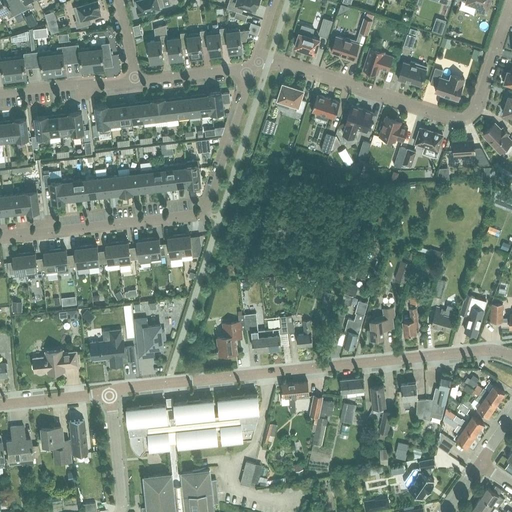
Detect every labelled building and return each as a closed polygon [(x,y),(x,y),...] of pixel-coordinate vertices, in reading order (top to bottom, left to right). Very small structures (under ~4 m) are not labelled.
[(0,0),(0,13),(1,15),(6,12),(9,17),(21,11),(15,0),(9,0),(7,1),(6,0),(0,0)] [(30,0),(15,0),(21,11),(33,5),(30,0)] [(98,0),(94,0),(73,7),(77,19),(75,20),(77,27),(89,24),(87,17),(101,13),(99,7),(100,7),(98,0)] [(137,0),(138,5),(137,5),(139,13),(165,6),(163,0),(137,0)] [(236,11),(239,12),(241,5),(255,10),(257,4),(258,4),(259,0),(229,0),(227,8),(236,11)] [(463,0),(478,5),(476,11),(485,14),(487,8),(488,8),(490,0),(463,0)] [(53,11),(45,13),(52,33),(59,31),(53,11)] [(248,15),(239,12),(236,11),(234,17),(246,21),(248,15)] [(38,23),(32,13),(25,17),(30,27),(38,23)] [(331,51),(346,56),(345,57),(354,60),(359,43),(363,32),(368,34),(373,20),(364,17),(360,31),(356,41),(337,35),(331,51)] [(446,20),(436,17),(432,31),(442,34),(446,20)] [(327,37),(333,21),(324,18),(318,34),(327,37)] [(154,27),(156,40),(148,41),(149,43),(147,43),(148,50),(149,50),(151,61),(154,61),(154,62),(161,61),(161,60),(164,59),(162,47),(169,46),(168,39),(166,24),(154,27)] [(297,38),(295,44),(296,44),(295,46),(296,47),(315,53),(316,52),(319,39),(320,39),(320,38),(319,38),(312,36),(314,29),(302,26),(300,32),(299,32),(299,33),(298,38),(297,38)] [(222,40),(228,39),(227,32),(226,27),(220,28),(220,30),(207,32),(208,42),(210,54),(213,54),(213,55),(220,54),(220,53),(223,52),(222,40)] [(404,46),(412,48),(416,36),(418,30),(411,28),(409,34),(408,33),(404,46)] [(187,34),(189,44),(190,56),(193,56),(193,58),(200,57),(200,55),(203,55),(202,43),(208,42),(207,32),(207,29),(200,30),(201,32),(187,34)] [(227,32),(228,39),(229,52),(233,51),(233,53),(240,52),(239,50),(243,50),(241,38),(248,37),(250,29),(227,32)] [(22,42),(30,41),(29,32),(21,35),(22,42)] [(181,37),(168,39),(169,46),(170,59),(174,58),(174,60),(181,59),(180,57),(184,57),(182,44),(189,44),(187,34),(187,32),(181,32),(181,37)] [(450,49),(453,39),(444,36),(441,46),(450,49)] [(90,45),(91,47),(93,68),(96,68),(96,69),(103,69),(103,67),(105,67),(104,56),(112,55),(109,42),(90,45)] [(73,60),(71,44),(57,46),(58,51),(52,52),(54,73),(57,72),(57,74),(64,73),(63,72),(66,71),(65,61),(73,60)] [(91,68),(93,68),(91,47),(79,48),(79,44),(71,44),(73,60),(81,59),(82,69),(84,69),(85,71),(92,70),(91,68)] [(389,69),(393,55),(385,53),(386,51),(371,46),(364,69),(377,73),(379,67),(389,69)] [(54,73),(52,52),(52,49),(32,52),(33,64),(41,63),(43,74),(45,74),(46,75),(52,75),(52,73),(54,73)] [(33,64),(32,52),(24,53),(24,55),(13,56),(15,77),(17,77),(18,79),(24,78),(24,76),(27,76),(26,65),(33,64)] [(15,77),(13,56),(1,58),(1,55),(0,55),(0,66),(2,66),(3,79),(6,78),(6,80),(13,79),(13,78),(15,77)] [(404,61),(401,69),(398,79),(405,81),(406,80),(421,85),(427,69),(426,68),(427,66),(426,68),(419,66),(420,64),(411,61),(410,63),(404,61)] [(442,94),(458,99),(463,84),(465,78),(452,74),(450,80),(441,77),(443,70),(436,67),(430,83),(437,86),(436,91),(442,93),(442,94)] [(511,70),(511,71),(508,70),(507,72),(505,71),(503,79),(505,79),(504,82),(511,84),(511,70)] [(289,108),(291,103),(298,105),(296,110),(302,112),(306,101),(300,99),(304,89),(283,83),(278,98),(279,99),(277,104),(289,108)] [(221,91),(210,93),(212,112),(212,113),(224,112),(223,103),(230,102),(229,93),(222,93),(221,91)] [(210,93),(209,93),(209,94),(205,95),(205,93),(198,94),(201,113),(212,112),(210,93)] [(201,113),(198,94),(192,95),(192,97),(187,97),(189,114),(201,113)] [(318,94),(312,111),(313,111),(318,113),(317,116),(327,120),(328,116),(334,118),(335,118),(340,101),(318,94)] [(189,114),(187,97),(183,98),(182,96),(176,97),(178,116),(189,114)] [(511,96),(509,96),(506,104),(505,104),(503,110),(504,110),(503,113),(511,116),(510,121),(511,121),(511,96)] [(167,118),(178,117),(178,116),(176,97),(169,97),(169,99),(165,100),(165,98),(164,98),(167,118)] [(164,98),(153,99),(156,120),(167,118),(164,98)] [(148,100),(142,101),(144,121),(156,120),(153,99),(153,101),(149,102),(148,100)] [(144,121),(142,101),(135,102),(135,103),(131,104),(133,122),(144,121)] [(122,124),(119,103),(113,104),(113,106),(108,107),(108,105),(110,125),(121,124),(122,124)] [(122,124),(133,122),(131,104),(126,104),(126,103),(119,103),(122,124)] [(110,125),(108,105),(96,106),(98,124),(92,124),(94,136),(99,135),(99,133),(111,131),(110,125)] [(358,129),(366,132),(373,112),(352,105),(345,125),(346,125),(343,134),(354,138),(358,129)] [(84,130),(83,121),(82,111),(70,113),(73,138),(84,137),(85,137),(84,130)] [(65,113),(59,114),(61,134),(72,133),(72,138),(73,138),(70,113),(69,113),(70,114),(65,115),(65,113)] [(61,135),(61,134),(59,114),(52,115),(52,117),(48,117),(48,115),(47,115),(50,135),(50,137),(61,135)] [(38,135),(32,136),(33,148),(39,147),(39,142),(45,141),(44,136),(50,135),(47,115),(36,117),(36,124),(38,135)] [(382,121),(380,128),(382,129),(380,135),(395,140),(396,138),(403,141),(408,127),(400,124),(401,121),(386,116),(384,122),(382,121)] [(14,119),(15,121),(17,139),(29,138),(27,118),(14,119)] [(269,133),(273,121),(267,119),(263,131),(269,133)] [(10,120),(4,121),(6,141),(17,139),(15,121),(10,122),(10,120)] [(495,123),(483,134),(500,152),(503,149),(506,152),(508,152),(511,148),(511,145),(510,143),(511,141),(511,140),(507,135),(509,133),(503,127),(501,129),(495,123)] [(443,134),(421,127),(416,143),(438,150),(443,134)] [(335,135),(327,132),(321,150),(330,152),(335,135)] [(474,139),(453,140),(454,155),(474,153),(475,165),(490,164),(481,147),(474,148),(474,139)] [(363,140),(359,155),(366,157),(371,143),(363,140)] [(401,167),(402,163),(407,148),(400,146),(394,165),(401,167)] [(407,148),(402,163),(411,166),(416,151),(407,148)] [(186,162),(188,184),(189,186),(201,185),(198,159),(186,161),(186,162)] [(186,162),(175,163),(178,187),(184,186),(184,185),(188,184),(186,162)] [(163,167),(166,187),(171,186),(171,188),(178,187),(175,163),(163,165),(163,167)] [(129,169),(130,173),(132,193),(133,193),(139,192),(139,190),(144,190),(141,170),(141,167),(129,169)] [(163,167),(153,168),(155,190),(162,189),(162,187),(166,187),(163,167)] [(141,170),(144,190),(148,189),(149,191),(155,190),(153,168),(141,170)] [(511,170),(511,168),(502,173),(506,181),(511,177),(511,170)] [(396,182),(399,172),(393,170),(390,180),(396,182)] [(65,199),(62,179),(62,176),(51,177),(50,173),(44,174),(45,186),(51,185),(53,202),(65,201),(65,199)] [(121,194),(132,193),(130,173),(119,174),(121,194)] [(110,194),(107,176),(107,174),(96,175),(96,177),(98,197),(105,196),(105,194),(110,194)] [(121,194),(119,174),(107,176),(110,194),(114,193),(115,195),(121,194)] [(96,177),(85,178),(87,196),(92,196),(92,198),(98,197),(96,177)] [(74,178),(62,179),(65,199),(69,198),(69,200),(76,199),(74,180),(74,178)] [(74,180),(76,199),(83,199),(82,197),(87,196),(85,178),(74,180)] [(37,190),(26,191),(28,212),(40,210),(37,190)] [(26,193),(15,194),(17,213),(23,212),(23,210),(28,210),(28,212),(26,191),(25,191),(26,193)] [(15,194),(3,195),(5,213),(10,212),(10,214),(17,213),(15,194)] [(379,216),(377,223),(384,225),(386,218),(379,216)] [(501,232),(503,225),(492,222),(490,229),(501,232)] [(200,235),(191,236),(191,234),(185,235),(185,233),(179,234),(182,253),(192,252),(192,256),(199,255),(202,248),(200,235)] [(182,258),(182,253),(179,234),(173,234),(174,236),(168,237),(169,243),(165,243),(166,255),(171,254),(171,259),(182,258)] [(151,262),(151,257),(148,237),(142,238),(143,240),(137,241),(138,246),(134,247),(135,259),(140,258),(140,263),(151,262)] [(154,237),(148,237),(151,257),(166,255),(165,243),(160,244),(160,238),(154,239),(154,237)] [(123,240),(117,241),(119,260),(120,263),(120,265),(131,264),(130,259),(135,259),(134,247),(129,248),(129,242),(124,242),(123,240)] [(119,260),(117,241),(112,242),(112,244),(106,244),(107,250),(103,251),(104,262),(109,262),(109,264),(120,263),(119,260)] [(503,241),(501,247),(508,250),(510,244),(503,241)] [(103,251),(98,251),(98,245),(93,246),(92,244),(86,245),(89,267),(100,265),(100,263),(104,262),(103,251)] [(89,267),(86,245),(81,246),(81,247),(76,248),(76,254),(72,254),(73,266),(78,265),(78,273),(90,272),(89,267)] [(416,253),(439,260),(442,251),(430,248),(430,249),(419,246),(416,253)] [(68,266),(73,266),(72,254),(67,255),(67,249),(62,250),(61,248),(55,249),(58,268),(59,273),(69,271),(68,266)] [(45,258),(41,258),(42,270),(58,268),(55,249),(50,249),(50,251),(45,252),(45,258)] [(27,271),(24,252),(19,253),(19,255),(14,255),(14,261),(8,262),(10,273),(16,273),(16,275),(27,274),(27,271)] [(42,270),(41,258),(37,259),(36,253),(31,253),(30,252),(24,252),(27,271),(42,270)] [(360,258),(355,257),(349,276),(355,278),(360,258)] [(409,262),(401,260),(395,279),(406,283),(409,274),(412,263),(409,262)] [(325,273),(312,272),(312,282),(320,282),(320,278),(325,278),(325,273)] [(441,297),(446,280),(438,278),(434,295),(441,297)] [(348,282),(344,293),(356,296),(359,285),(348,282)] [(421,289),(410,290),(411,302),(416,302),(423,301),(421,289)] [(120,290),(114,294),(117,301),(124,297),(120,290)] [(466,294),(461,312),(468,314),(473,296),(466,294)] [(470,315),(465,330),(477,334),(487,300),(473,296),(468,314),(470,315)] [(355,348),(358,338),(359,334),(364,314),(368,303),(359,300),(355,312),(357,313),(354,320),(348,318),(345,330),(347,331),(344,344),(355,348)] [(22,312),(23,301),(12,301),(12,306),(10,305),(10,310),(12,310),(12,311),(22,312)] [(348,305),(341,303),(338,315),(345,317),(347,309),(348,305)] [(503,304),(492,303),(491,321),(502,322),(503,304)] [(131,304),(124,305),(128,337),(134,336),(131,304)] [(446,309),(437,306),(434,315),(432,325),(449,330),(452,320),(456,306),(447,304),(446,309)] [(394,327),(393,317),(395,317),(394,306),(383,308),(384,317),(370,319),(371,328),(368,328),(369,338),(385,337),(384,327),(387,327),(387,328),(394,327)] [(412,320),(403,321),(403,324),(404,334),(417,333),(416,326),(419,326),(417,316),(416,307),(410,308),(411,315),(412,320)] [(78,320),(78,309),(67,310),(68,321),(78,320)] [(95,316),(87,309),(82,315),(90,322),(95,316)] [(237,342),(236,333),(242,332),(241,329),(244,329),(242,314),(242,310),(238,310),(239,322),(223,323),(225,336),(218,337),(219,354),(238,352),(237,342)] [(258,330),(258,324),(256,312),(244,314),(246,329),(252,328),(252,330),(254,350),(261,349),(261,351),(268,351),(267,349),(268,349),(266,329),(258,330)] [(287,322),(287,316),(287,315),(280,316),(281,327),(279,327),(266,329),(268,349),(281,347),(280,333),(288,332),(287,322)] [(138,320),(140,346),(144,345),(145,350),(164,348),(163,338),(166,338),(165,327),(163,327),(163,322),(147,324),(147,319),(138,320)] [(303,320),(304,327),(305,334),(297,335),(298,345),(313,344),(310,319),(303,320)] [(121,329),(111,330),(109,330),(111,340),(91,342),(93,360),(110,358),(111,365),(124,364),(124,362),(136,361),(134,346),(125,347),(124,338),(122,338),(121,329)] [(46,356),(34,357),(34,361),(35,371),(48,370),(48,372),(66,370),(65,366),(78,365),(77,355),(77,351),(64,352),(63,349),(46,351),(46,356)] [(426,410),(423,418),(430,419),(432,411),(443,413),(452,376),(442,374),(438,388),(436,387),(433,399),(428,398),(426,410)] [(474,389),(497,404),(505,392),(494,384),(489,391),(484,387),(483,388),(477,384),(478,383),(477,382),(479,379),(473,375),(470,379),(467,377),(464,381),(475,389),(474,389)] [(340,379),(341,389),(342,393),(365,390),(364,377),(340,379)] [(290,412),(296,412),(295,397),(309,396),(308,381),(299,382),(282,384),(283,396),(281,396),(282,403),(290,402),(290,412)] [(402,383),(403,393),(403,399),(404,399),(404,406),(410,406),(409,398),(418,397),(416,382),(402,383)] [(488,416),(497,404),(474,389),(466,383),(463,388),(471,394),(471,393),(477,397),(475,399),(481,402),(477,408),(488,416)] [(371,386),(373,407),(386,406),(384,385),(371,386)] [(217,426),(221,426),(223,442),(237,440),(237,437),(242,437),(242,440),(252,438),(259,412),(258,395),(258,394),(244,395),(244,398),(233,399),(232,397),(218,398),(220,414),(215,414),(217,426)] [(319,417),(320,415),(322,400),(323,397),(314,395),(310,415),(319,417)] [(461,403),(470,409),(473,403),(464,397),(461,403)] [(218,442),(217,426),(215,414),(214,398),(200,400),(200,403),(189,404),(188,401),(174,403),(175,405),(166,406),(166,403),(152,405),(153,408),(147,408),(141,409),(141,406),(127,408),(129,425),(130,440),(133,449),(140,455),(140,456),(145,450),(145,447),(156,446),(157,448),(170,447),(173,473),(178,472),(175,442),(178,442),(179,446),(193,445),(192,442),(204,441),(204,444),(218,442)] [(416,417),(418,417),(423,418),(426,410),(428,398),(426,398),(426,399),(417,400),(416,417)] [(327,401),(322,400),(320,415),(325,416),(326,414),(332,415),(335,401),(328,399),(327,401)] [(344,403),(340,421),(352,423),(356,405),(344,403)] [(467,413),(470,409),(461,403),(458,407),(467,413)] [(445,414),(460,424),(463,420),(446,408),(445,414)] [(386,440),(392,414),(384,412),(380,431),(381,432),(380,438),(386,440)] [(460,424),(445,414),(443,419),(456,428),(455,430),(460,433),(456,439),(467,447),(476,435),(464,427),(460,424)] [(464,427),(476,435),(484,423),(473,415),(464,427)] [(322,445),(328,419),(318,417),(318,418),(315,417),(312,431),(315,431),(313,443),(322,445)] [(70,430),(72,454),(87,452),(84,419),(69,420),(70,430)] [(268,442),(270,434),(274,435),(277,424),(269,422),(264,441),(268,442)] [(8,458),(20,457),(17,425),(10,426),(12,439),(6,440),(8,458)] [(17,425),(20,457),(21,464),(33,463),(30,438),(25,438),(23,425),(17,425)] [(53,427),(41,428),(42,438),(42,446),(52,445),(55,444),(56,448),(58,447),(59,462),(71,461),(70,447),(69,439),(62,439),(61,425),(53,426),(53,427)] [(456,442),(442,432),(440,440),(438,439),(437,445),(448,453),(456,442)] [(409,444),(399,441),(395,457),(405,460),(409,444)] [(414,447),(411,459),(420,458),(423,449),(414,447)] [(408,478),(405,481),(406,485),(410,487),(409,488),(422,497),(427,490),(429,492),(434,484),(432,483),(434,479),(428,475),(432,470),(431,466),(436,465),(435,458),(419,460),(420,468),(419,467),(414,468),(408,478)] [(250,486),(251,481),(256,463),(246,461),(240,483),(250,486)] [(394,471),(402,471),(403,463),(395,463),(394,471)] [(178,472),(173,473),(149,475),(150,486),(146,486),(148,509),(148,511),(214,511),(213,503),(218,502),(216,489),(215,479),(211,480),(210,469),(178,472)] [(481,497),(495,507),(497,508),(504,498),(499,494),(502,489),(496,485),(493,490),(488,487),(481,497)] [(388,497),(374,500),(376,510),(390,507),(388,497)] [(474,508),(480,511),(491,511),(495,507),(481,497),(474,508)] [(81,503),(82,511),(96,511),(95,502),(81,503)]
